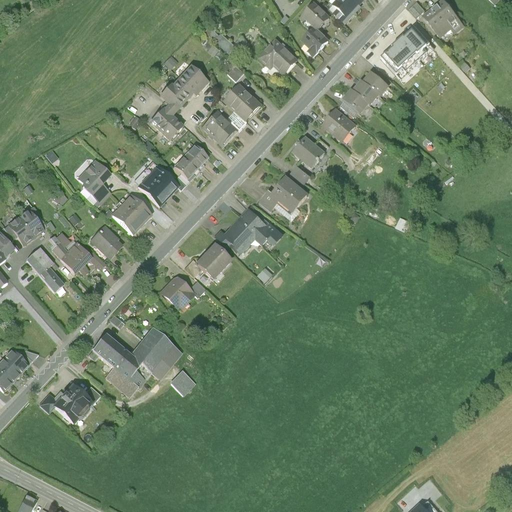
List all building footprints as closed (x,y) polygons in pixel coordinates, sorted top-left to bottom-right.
[(363,3),(359,0),(340,0),(333,8),(338,12),(334,16),(344,26),(355,15),(353,14),(363,3)] [(443,4),(423,20),(438,38),(449,29),(454,36),(463,29),(443,4)] [(408,13),(415,21),(424,13),(417,5),(408,13)] [(301,20),(313,31),(302,43),(311,52),(308,56),(312,60),(328,43),(317,34),(329,21),(314,6),(301,20)] [(432,48),(411,29),(380,62),(400,81),(432,48)] [(297,63),(276,42),(258,60),(266,68),(270,64),(283,77),(297,63)] [(223,72),(236,83),(243,75),(230,64),(223,72)] [(207,85),(191,70),(172,91),(169,88),(160,99),(170,108),(164,114),(170,120),(191,96),(194,99),(207,85)] [(376,71),(372,76),(388,89),(392,84),(376,71)] [(388,89),(372,76),(364,86),(378,98),(379,99),(388,89)] [(364,86),(362,85),(354,95),(368,107),(369,109),(378,98),(364,86)] [(240,88),(224,104),(227,106),(245,123),(260,107),(240,88)] [(354,95),(352,93),(343,104),(344,104),(358,115),(360,117),(368,107),(354,95)] [(358,115),(344,104),(340,109),(354,120),(358,115)] [(245,123),(227,106),(226,108),(225,107),(218,114),(238,133),(246,125),(245,123)] [(169,144),(181,131),(170,120),(164,114),(162,112),(150,125),(169,144)] [(350,136),(355,129),(336,113),(328,122),(328,121),(322,128),(340,143),(347,134),(350,136)] [(238,133),(218,114),(202,130),(223,149),(238,133)] [(312,171),(324,155),(305,139),(300,145),(299,144),(295,148),(296,149),(292,154),(312,171)] [(195,148),(184,160),(199,173),(204,168),(202,165),(207,160),(195,148)] [(184,160),(174,170),(189,184),(199,173),(184,160)] [(100,206),(110,196),(101,188),(109,179),(95,165),(78,182),(92,195),(90,197),(100,206)] [(177,189),(156,169),(137,188),(158,209),(177,189)] [(302,186),(308,179),(296,169),(290,176),(302,186)] [(296,210),(306,197),(285,180),(272,196),(279,202),(291,212),(294,208),(296,210)] [(274,208),(279,202),(272,196),(269,193),(260,204),(271,212),(274,208)] [(151,218),(130,198),(112,218),(132,238),(151,218)] [(279,202),(274,208),(292,223),(300,213),(296,210),(294,208),(291,212),(279,202)] [(34,241),(45,233),(29,213),(19,220),(34,241)] [(266,229),(248,213),(225,237),(224,239),(228,243),(240,255),(255,240),(262,246),(268,239),(272,243),(275,240),(265,230),(266,229)] [(24,248),(34,241),(19,220),(9,228),(24,248)] [(269,226),(266,229),(265,230),(275,240),(279,236),(269,226)] [(104,230),(90,244),(109,262),(121,249),(112,240),(114,239),(104,230)] [(0,257),(3,262),(15,253),(0,234),(0,257)] [(224,239),(225,237),(221,234),(215,240),(223,248),(228,243),(224,239)] [(71,245),(64,249),(67,254),(74,250),(71,245)] [(68,258),(58,248),(51,255),(60,265),(68,258)] [(230,263),(214,248),(197,267),(197,268),(202,272),(213,282),(230,263)] [(68,258),(60,265),(75,280),(90,265),(92,264),(88,260),(77,249),(68,258)] [(53,270),(39,254),(26,266),(40,282),(49,274),(53,270)] [(90,265),(100,275),(106,269),(93,256),(88,260),(92,264),(90,265)] [(197,268),(197,267),(193,263),(184,272),(194,281),(202,272),(197,268)] [(265,269),(257,277),(264,284),(273,276),(265,269)] [(49,274),(40,282),(55,299),(64,291),(49,274)] [(188,292),(178,282),(173,287),(171,285),(162,295),(178,310),(184,303),(187,306),(194,298),(188,292)] [(206,293),(196,284),(188,292),(194,298),(197,301),(206,293)] [(105,341),(92,358),(139,394),(150,379),(158,386),(181,358),(153,335),(131,361),(105,341)] [(22,379),(30,369),(11,354),(3,364),(22,379)] [(0,377),(14,389),(22,379),(3,364),(0,367),(0,377)] [(183,372),(170,384),(184,398),(196,386),(183,372)] [(0,393),(6,399),(14,389),(0,377),(0,393)] [(93,412),(72,392),(52,413),(73,433),(93,412)] [(33,511),(38,502),(27,496),(18,511),(33,511)] [(437,511),(427,501),(422,506),(426,511),(437,511)]
